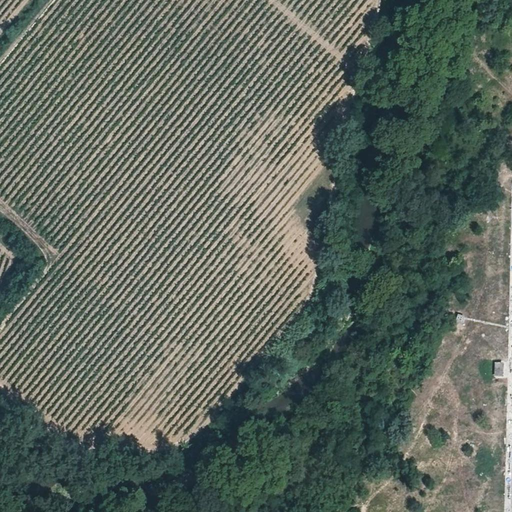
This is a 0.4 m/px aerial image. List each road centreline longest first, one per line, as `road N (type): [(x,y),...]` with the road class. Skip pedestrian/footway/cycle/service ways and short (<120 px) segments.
road 1 (track): [(0,387),(78,443),(154,448),(202,416),(267,333),(305,300),(330,247),(327,228),(347,162),(342,135),(380,0)]
road 2 (trunk): [(511,359),(448,225),(282,90),(166,16),(124,0)]
road 3 (trunk): [(511,268),(473,192),(307,58),(217,0)]
road 4 (track): [(0,324),(46,265),(44,250),(0,213)]
